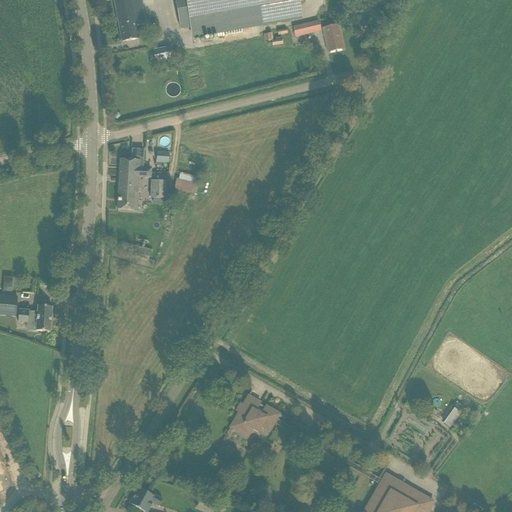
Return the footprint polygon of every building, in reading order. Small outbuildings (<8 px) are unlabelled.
[(135,26),(145,24),(140,0),(113,0),(121,43),(138,39),(135,26)] [(174,0),(180,30),(190,28),(192,38),(302,18),(300,8),(298,0),(174,0)] [(311,35),(308,24),(292,27),(294,39),(311,35)] [(322,29),(325,43),(327,53),(343,49),(338,26),(322,29)] [(155,64),(174,60),(170,47),(152,51),(155,64)] [(156,163),(168,163),(169,153),(156,153),(156,163)] [(117,210),(134,211),(134,197),(138,197),(139,177),(150,178),(151,169),(143,169),(143,161),(120,160),(117,210)] [(196,185),(198,178),(180,173),(178,180),(176,179),(174,190),(195,196),(198,185),(196,185)] [(149,198),(164,199),(165,181),(150,181),(149,198)] [(131,256),(148,261),(150,251),(133,247),(131,256)] [(0,315),(15,317),(17,298),(0,296),(0,315)] [(35,331),(49,332),(52,308),(37,307),(37,313),(29,312),(29,311),(19,310),(18,323),(28,323),(28,322),(36,322),(35,331)] [(238,413),(230,428),(239,433),(247,437),(252,429),(258,432),(261,427),(269,432),(279,415),(265,406),(263,409),(258,407),(255,412),(240,403),(235,411),(238,413)] [(443,423),(450,428),(461,413),(454,409),(443,423)] [(363,511),(426,511),(432,502),(385,475),(363,511)] [(129,504),(143,511),(147,511),(152,503),(158,507),(162,500),(150,493),(149,495),(138,488),(129,504)] [(211,501),(207,511),(208,511),(213,511),(216,503),(211,501)]
